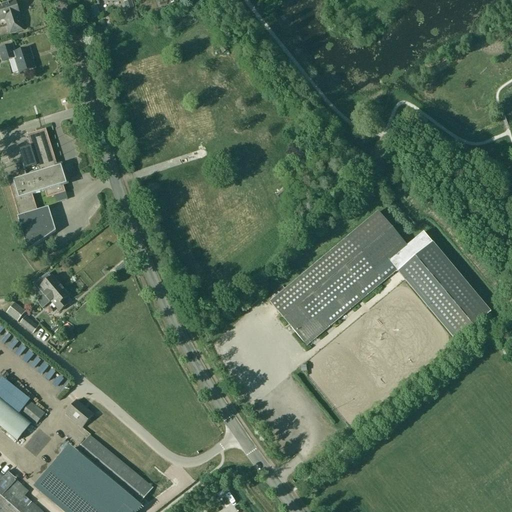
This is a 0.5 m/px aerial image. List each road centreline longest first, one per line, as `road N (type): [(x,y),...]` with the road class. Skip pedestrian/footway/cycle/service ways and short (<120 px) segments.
road 1 (tertiary): [(239,433),(148,269),(58,0)]
road 2 (unclassified): [(239,433),(194,462),(173,460),(0,312)]
